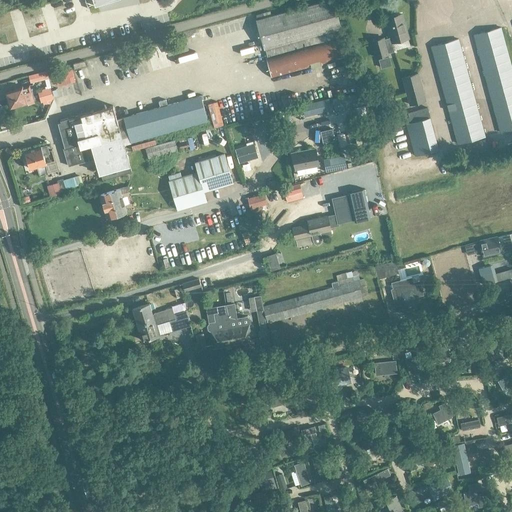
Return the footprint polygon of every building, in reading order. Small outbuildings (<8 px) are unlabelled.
[(266,49),(340,28),(342,28),(334,0),(327,0),(256,19),(264,49),(266,49)] [(410,38),(403,12),(385,17),(387,26),(386,26),(389,37),(385,38),(385,36),(370,40),(375,58),(389,54),(389,53),(394,51),(392,43),(410,38)] [(511,64),(502,27),(473,34),(500,133),(511,129),(511,64)] [(342,36),(340,28),(266,49),(267,57),(266,57),(271,78),(348,57),(344,36),(342,36)] [(185,36),(165,41),(169,55),(189,49),(185,36)] [(459,38),(431,46),(457,144),(486,136),(459,38)] [(391,65),(389,58),(380,60),(382,68),(391,65)] [(84,60),(73,64),(75,69),(86,66),(84,60)] [(72,69),(55,74),(58,86),(64,84),(65,86),(68,85),(67,83),(75,81),(72,69)] [(46,71),(33,75),(29,76),(31,83),(48,78),(48,77),(46,71)] [(419,72),(402,77),(410,105),(426,100),(419,72)] [(49,79),(30,84),(32,92),(51,87),(49,79)] [(6,93),(10,107),(26,102),(23,95),(31,93),(29,85),(6,93)] [(51,87),(38,90),(41,102),(54,98),(51,87)] [(387,101),(396,99),(393,89),(385,91),(387,101)] [(358,103),(356,92),(332,97),(335,109),(358,103)] [(117,118),(123,138),(129,136),(131,143),(162,134),(208,121),(202,99),(204,98),(204,95),(201,96),(201,95),(168,104),(117,118)] [(327,110),(324,99),(302,104),(305,116),(327,110)] [(132,172),(122,138),(117,119),(113,106),(60,120),(60,122),(57,123),(62,140),(61,140),(68,166),(95,159),(99,173),(110,170),(111,172),(101,175),(103,180),(132,172)] [(420,119),(431,116),(428,107),(417,110),(420,119)] [(431,116),(420,119),(406,123),(415,155),(439,149),(431,116)] [(323,144),(335,141),(333,128),(320,131),(323,144)] [(133,150),(156,143),(155,139),(131,146),(133,150)] [(175,140),(146,148),(148,158),(177,150),(176,143),(175,140)] [(258,157),(255,146),(251,147),(250,145),(235,149),(239,163),(258,157)] [(27,161),(27,163),(27,166),(29,166),(29,168),(46,163),(43,155),(48,153),(46,146),(25,152),(27,161)] [(292,153),(295,169),(319,165),(316,149),(292,153)] [(224,154),(195,163),(198,172),(182,177),(180,172),(169,175),(178,210),(206,201),(203,192),(214,189),(233,183),(224,154)] [(324,159),(326,172),(347,168),(344,155),(324,159)] [(259,161),(239,164),(241,171),(260,168),(259,161)] [(33,177),(50,174),(49,168),(31,171),(33,177)] [(296,170),(297,177),(322,176),(322,169),(296,170)] [(243,176),(246,185),(251,183),(248,174),(243,176)] [(64,180),(67,191),(84,186),(80,175),(64,180)] [(61,192),(67,191),(64,180),(63,179),(57,181),(58,182),(61,192)] [(61,192),(58,182),(47,186),(50,196),(62,193),(61,192)] [(300,183),(283,188),(286,196),(302,191),(300,183)] [(128,186),(101,194),(108,217),(127,211),(121,193),(129,190),(128,186)] [(337,217),(328,219),(330,227),(339,225),(339,222),(374,214),(368,190),(332,198),(335,211),(336,211),(337,217)] [(250,209),(260,206),(267,204),(264,193),(248,198),(250,209)] [(303,203),(302,195),(290,196),(291,204),(303,203)] [(21,198),(23,204),(30,202),(29,196),(21,198)] [(330,227),(328,219),(328,216),(308,220),(309,224),(293,228),(296,238),(312,234),(313,239),(321,237),(332,235),(330,227)] [(180,237),(189,235),(187,226),(173,229),(174,236),(179,235),(180,237)] [(497,237),(479,241),(483,257),(501,253),(500,251),(511,248),(511,238),(511,235),(497,238),(497,237)] [(276,253),(262,257),(267,272),(280,267),(276,253)] [(387,262),(378,265),(374,266),(378,279),(399,273),(397,269),(395,261),(398,260),(398,259),(387,262)] [(493,264),(478,268),(483,285),(498,281),(493,264)] [(333,286),(263,306),(268,323),(363,296),(369,294),(367,288),(368,288),(367,284),(366,285),(364,278),(360,279),(359,275),(357,270),(352,272),(352,271),(336,276),(338,281),(332,283),(333,286)] [(413,277),(392,282),(394,289),(393,289),(394,295),(393,295),(395,304),(401,309),(416,305),(419,296),(424,295),(421,280),(414,282),(413,277)] [(183,283),(185,291),(201,286),(199,278),(183,283)] [(260,295),(255,295),(259,323),(266,322),(265,316),(263,307),(261,296),(260,295)] [(149,303),(133,308),(135,316),(137,316),(139,324),(162,317),(163,323),(169,321),(166,309),(155,312),(153,315),(152,313),(149,303)] [(234,304),(226,305),(232,345),(251,341),(248,324),(250,324),(251,322),(250,318),(249,317),(247,317),(247,315),(236,317),(235,310),(234,304)] [(232,345),(226,305),(217,307),(218,312),(214,313),(215,321),(209,322),(209,324),(208,324),(207,325),(208,329),(209,330),(210,330),(213,348),(232,345)] [(172,307),(166,309),(169,321),(176,319),(174,313),(172,308),(172,307)] [(174,313),(176,319),(176,320),(188,317),(186,310),(174,313)] [(162,317),(139,324),(141,331),(140,331),(143,340),(159,335),(156,325),(155,323),(159,324),(163,323),(162,317)] [(258,331),(259,338),(270,337),(269,329),(267,330),(260,331),(258,331)] [(206,348),(203,333),(195,334),(198,349),(206,348)] [(467,336),(456,337),(459,361),(470,359),(467,336)] [(485,340),(484,344),(484,354),(486,354),(486,356),(492,356),(495,356),(502,356),(503,344),(504,344),(504,340),(497,340),(485,340)] [(449,345),(432,347),(434,362),(450,361),(449,345)] [(421,353),(405,358),(410,374),(426,369),(421,353)] [(396,360),(375,362),(376,375),(397,373),(396,360)] [(347,371),(330,377),(335,390),(342,388),(341,383),(350,380),(347,371)] [(511,372),(508,375),(505,376),(498,380),(505,392),(511,388),(511,372)] [(263,396),(270,395),(267,382),(261,384),(263,396)] [(322,383),(303,388),(301,388),(304,398),(324,392),(322,383)] [(280,396),(278,397),(269,399),(271,407),(290,402),(286,385),(278,387),(280,396)] [(425,410),(430,407),(428,401),(422,404),(425,410)] [(449,418),(452,417),(453,417),(446,402),(439,405),(440,409),(433,413),(438,424),(449,418)] [(365,416),(365,417),(367,417),(364,408),(355,411),(357,419),(365,416)] [(412,412),(399,416),(403,427),(415,424),(412,412)] [(498,424),(507,422),(511,421),(511,413),(497,417),(498,424)] [(365,416),(357,419),(352,420),(356,432),(368,428),(365,417),(365,416)] [(462,430),(480,427),(480,423),(479,419),(460,423),(462,430)] [(315,450),(314,445),(310,433),(310,432),(316,430),(315,426),(301,429),(307,452),(315,450)] [(281,456),(288,454),(280,434),(273,436),(281,456)] [(359,462),(371,457),(378,454),(375,447),(368,451),(367,448),(376,444),(373,436),(352,445),(355,453),(359,462)] [(459,475),(470,472),(468,462),(466,450),(464,443),(452,446),(459,475)] [(437,446),(419,455),(425,467),(443,459),(437,446)] [(321,462),(320,458),(319,454),(312,457),(320,480),(327,477),(321,462)] [(285,465),(286,466),(295,487),(301,484),(296,471),(298,470),(296,466),(294,467),(292,462),(285,465)] [(390,474),(387,469),(387,468),(384,470),(364,479),(369,491),(378,487),(376,481),(379,480),(379,481),(382,480),(381,478),(387,476),(390,474)] [(257,475),(263,492),(276,489),(272,479),(274,479),(271,470),(257,475)] [(282,474),(276,476),(280,488),(286,486),(282,474)] [(447,478),(431,488),(437,498),(453,488),(447,478)] [(470,490),(464,492),(466,505),(477,503),(478,507),(485,506),(483,493),(477,494),(476,490),(480,489),(479,482),(468,484),(470,490)] [(234,484),(227,486),(229,494),(236,492),(234,484)] [(255,504),(264,501),(261,491),(252,494),(255,504)] [(327,511),(335,511),(331,495),(324,496),(327,511)] [(398,511),(400,511),(403,510),(397,496),(385,501),(388,507),(382,510),(382,511),(398,511)] [(265,502),(259,505),(261,511),(270,511),(282,508),(279,498),(265,502)] [(308,511),(307,507),(306,503),(305,500),(298,502),(300,511),(308,511)]
